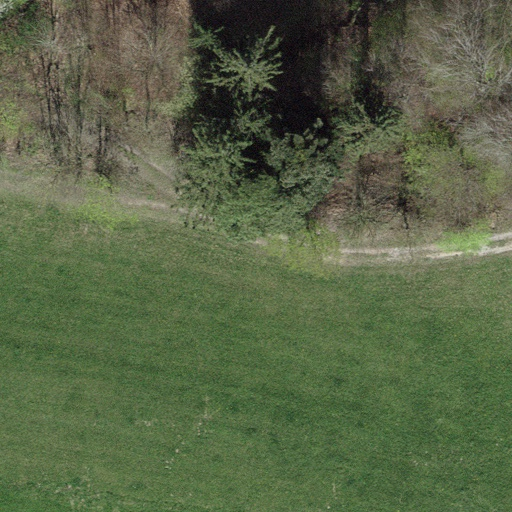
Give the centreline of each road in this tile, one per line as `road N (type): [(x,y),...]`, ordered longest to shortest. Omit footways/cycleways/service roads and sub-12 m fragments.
road 1 (track): [(511,240),(381,261),(317,256),(181,216)]
road 2 (track): [(0,83),(181,216)]
road 3 (track): [(181,216),(0,189)]
